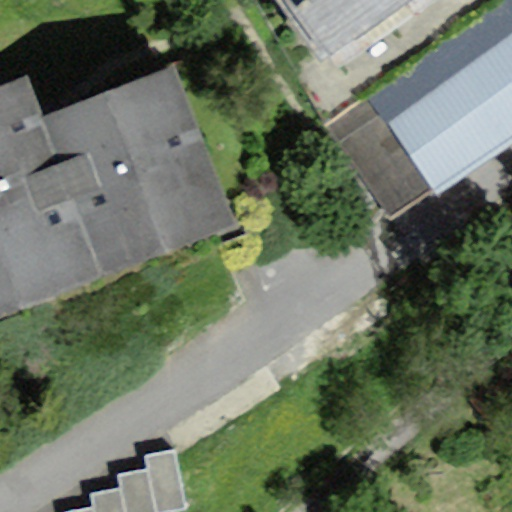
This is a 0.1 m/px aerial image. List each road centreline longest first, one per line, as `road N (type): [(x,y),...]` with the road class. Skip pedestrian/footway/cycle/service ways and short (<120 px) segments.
road 1 (residential): [(0,500),(511,173)]
road 2 (residential): [(511,333),(306,511)]
